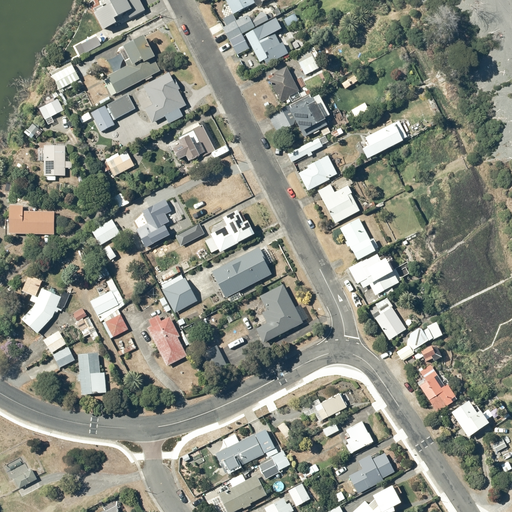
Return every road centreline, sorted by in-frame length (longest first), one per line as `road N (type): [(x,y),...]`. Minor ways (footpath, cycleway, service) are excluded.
road 1 (residential): [(345,360),(345,327),(328,287),(177,0)]
road 2 (tertiary): [(147,428),(219,407),(304,364),(345,360)]
road 3 (tertiary): [(345,360),(392,395),(467,511)]
road 4 (tertiary): [(0,392),(65,420),(147,428)]
